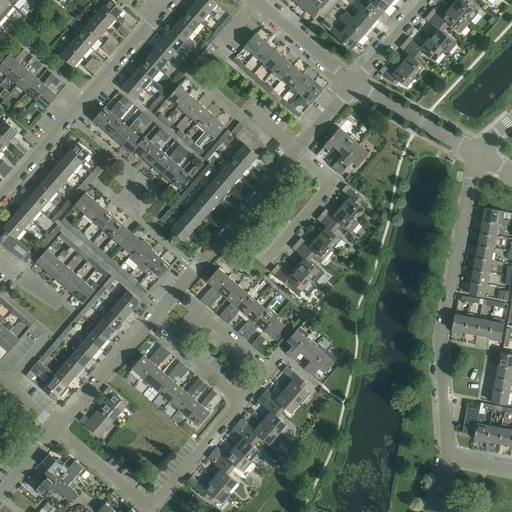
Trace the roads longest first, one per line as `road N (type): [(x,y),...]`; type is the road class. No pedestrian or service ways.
road 1 (residential): [(447,458),(441,342),(479,154)]
road 2 (residential): [(0,197),(161,7)]
road 3 (residential): [(157,313),(295,150)]
road 4 (residential): [(241,402),(269,371),(204,316),(178,333)]
road 5 (residential): [(266,262),(332,181),(295,150)]
road 6 (residential): [(56,426),(157,313)]
road 7 (residential): [(479,154),(353,85)]
road 8 (residential): [(148,509),(241,402)]
road 9 (residential): [(353,85),(254,0)]
road 10 (residential): [(148,509),(56,426)]
